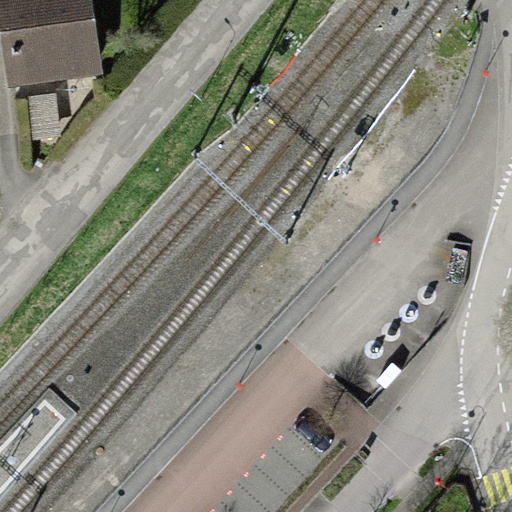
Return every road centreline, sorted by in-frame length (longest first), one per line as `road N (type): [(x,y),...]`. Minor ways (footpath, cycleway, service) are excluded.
road 1 (residential): [(234,0),(0,268)]
road 2 (tertiary): [(338,511),(460,387),(498,380)]
